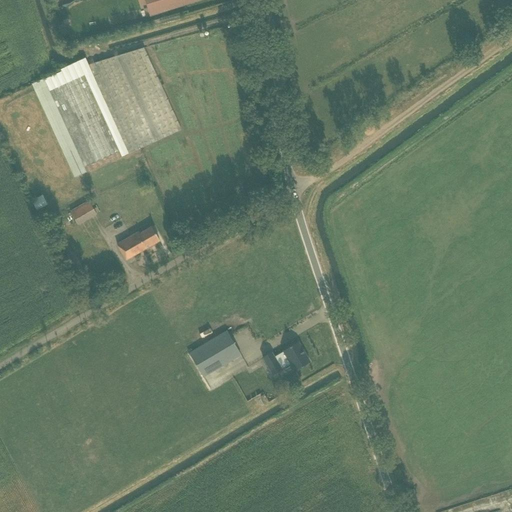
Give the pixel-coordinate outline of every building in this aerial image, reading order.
[(145,0),(150,15),(197,0),(145,0)] [(77,61),(121,157),(181,130),(144,48),(88,65),(85,58),(77,61)] [(43,79),(31,84),(74,178),(86,173),(121,157),(77,61),(60,69),(61,71),(44,79),(43,79)] [(42,195),(31,201),(36,211),(47,205),(42,195)] [(69,212),(77,226),(96,215),(95,213),(99,211),(96,207),(93,209),(88,201),(69,212)] [(117,244),(126,260),(160,241),(152,227),(140,233),(139,232),(117,244)] [(226,331),(189,353),(203,377),(241,355),(229,335),(226,331)] [(265,356),(263,357),(273,375),(276,373),(281,370),(280,368),(285,365),(285,367),(291,363),(295,371),(310,362),(298,342),(283,351),(274,357),(271,352),(265,356)] [(136,465),(140,472),(153,464),(149,457),(262,390),(248,367),(117,446),(130,468),(136,465)]
